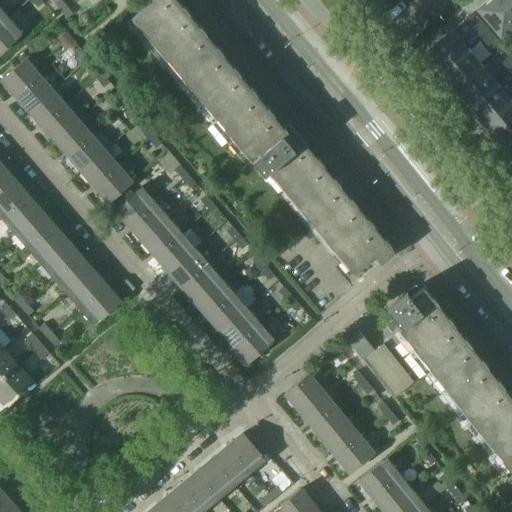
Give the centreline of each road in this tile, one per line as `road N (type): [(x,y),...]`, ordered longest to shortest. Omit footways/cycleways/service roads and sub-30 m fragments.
road 1 (residential): [(246,398),(0,121)]
road 2 (residential): [(246,398),(344,308),(445,234)]
road 3 (residential): [(445,234),(322,87)]
road 4 (residential): [(112,511),(246,398)]
road 5 (residential): [(246,398),(338,511)]
road 6 (residential): [(322,87),(427,0)]
